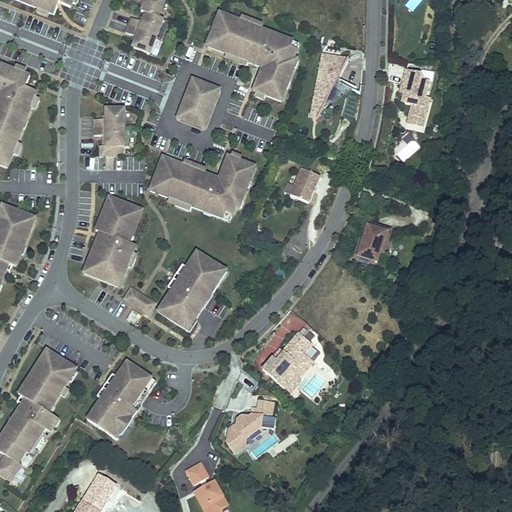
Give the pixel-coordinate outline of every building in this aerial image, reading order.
[(14,0),(39,10),(50,14),(55,16),(58,8),(56,4),(61,2),(63,6),(71,9),(73,4),(74,0),(14,0)] [(132,19),(126,34),(134,37),(137,39),(136,43),(134,48),(151,55),(164,20),(159,19),(166,2),(161,0),(137,0),(142,2),(146,3),(144,7),(142,13),(147,15),(145,20),(143,24),(140,22),(132,19)] [(407,0),(404,4),(413,12),(423,0),(407,0)] [(48,18),(50,14),(39,10),(37,14),(48,18)] [(220,14),(209,43),(221,48),(219,52),(241,61),(249,64),(265,70),(261,80),(259,79),(254,92),(257,93),(266,97),(282,103),(287,90),(283,88),(286,82),(290,83),(295,69),(291,68),(294,61),(298,52),(292,49),(294,43),(281,38),(280,41),(273,38),(274,36),(262,31),(247,25),(244,32),(240,30),(242,23),(220,14)] [(263,26),(249,21),(247,25),(262,31),(263,26)] [(221,48),(209,43),(207,48),(219,52),(221,48)] [(298,52),(300,46),(294,43),(292,49),(298,52)] [(349,61),(323,56),(311,118),(318,119),(349,61)] [(29,122),(34,109),(38,99),(40,94),(32,90),(29,91),(27,87),(30,86),(33,78),(27,75),(17,71),(0,64),(0,93),(1,94),(0,97),(0,165),(10,169),(16,155),(20,145),(26,129),(23,128),(26,121),(29,122)] [(29,71),(19,67),(17,71),(27,75),(29,71)] [(421,74),(407,70),(402,87),(406,88),(405,95),(403,102),(413,105),(410,116),(415,126),(425,120),(428,109),(426,108),(427,101),(426,99),(430,83),(420,80),(421,74)] [(205,129),(220,92),(195,82),(180,119),(205,129)] [(38,111),(42,101),(38,99),(34,109),(38,111)] [(108,147),(118,147),(126,147),(126,110),(108,110),(108,121),(96,121),(96,137),(108,137),(108,147)] [(20,157),(24,146),(20,145),(16,155),(20,157)] [(118,147),(108,147),(105,147),(105,156),(118,156),(118,147)] [(243,203),(248,189),(245,187),(247,181),(251,182),(256,169),(241,163),(231,159),(229,158),(223,172),(225,172),(222,182),(176,164),(174,168),(162,164),(151,192),(178,203),(192,208),(205,213),(206,211),(213,213),(212,216),(225,221),(227,215),(233,218),(236,208),(239,201),(243,203)] [(174,168),(176,164),(164,159),(162,164),(174,168)] [(290,195),(309,203),(321,176),(302,168),(294,186),(289,183),(285,193),(290,195)] [(139,209),(111,198),(106,212),(109,213),(106,220),(103,219),(98,232),(103,234),(95,254),(98,255),(95,262),(91,260),(85,274),(116,287),(121,274),(126,276),(130,267),(134,255),(138,247),(133,245),(128,243),(131,236),(134,237),(139,224),(134,222),(139,209)] [(192,208),(178,203),(176,207),(191,213),(192,208)] [(0,285),(3,286),(8,273),(11,266),(14,267),(14,269),(15,267),(19,269),(24,256),(21,255),(24,248),(26,249),(38,220),(7,208),(2,220),(0,219),(0,285)] [(139,224),(145,212),(139,209),(134,222),(139,224)] [(230,223),(233,218),(227,215),(225,221),(230,223)] [(391,229),(386,228),(387,226),(366,220),(354,258),(375,264),(376,262),(379,263),(391,229)] [(228,272),(198,253),(179,283),(181,284),(176,290),(175,289),(159,312),(189,332),(228,272)] [(139,257),(134,255),(130,267),(134,269),(139,257)] [(121,288),(126,276),(121,274),(116,287),(121,288)] [(157,305),(132,288),(125,299),(150,316),(157,305)] [(128,321),(136,325),(142,316),(134,311),(128,321)] [(285,353),(301,335),(298,332),(282,350),(285,353)] [(285,353),(282,350),(265,371),(291,393),(307,375),(306,374),(313,366),(317,370),(327,357),(301,335),(285,353)] [(78,369),(50,351),(33,377),(36,379),(32,385),(29,384),(22,395),(29,400),(17,419),(19,420),(15,426),(13,425),(4,439),(7,440),(0,451),(0,461),(5,465),(0,471),(0,474),(14,483),(32,456),(37,460),(42,453),(39,451),(47,438),(50,440),(58,428),(55,426),(59,419),(49,413),(54,406),(56,407),(73,382),(71,381),(78,369)] [(88,422),(117,443),(158,384),(128,363),(117,379),(102,402),(88,422)] [(310,377),(317,370),(313,366),(306,374),(307,375),(310,377)] [(102,402),(117,379),(113,376),(98,399),(102,402)] [(274,430),(275,418),(271,418),(273,402),(258,400),(257,408),(252,407),(251,415),(248,417),(243,416),(236,420),(236,423),(236,426),(228,432),(233,438),(226,443),(233,453),(245,445),(246,439),(260,428),(274,430)] [(211,478),(204,464),(189,472),(197,486),(211,478)] [(230,505),(217,482),(197,493),(207,511),(223,511),(224,509),(230,505)]
